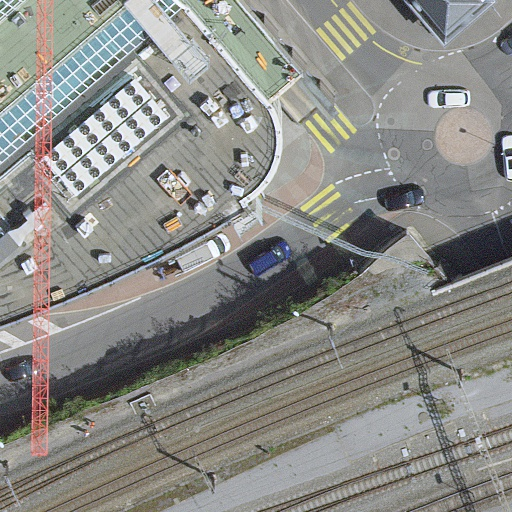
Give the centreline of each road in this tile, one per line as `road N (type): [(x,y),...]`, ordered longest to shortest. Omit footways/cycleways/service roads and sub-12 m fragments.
road 1 (unclassified): [(0,366),(270,244),(387,176)]
road 2 (unclassified): [(501,75),(459,51),(412,56),(392,70)]
